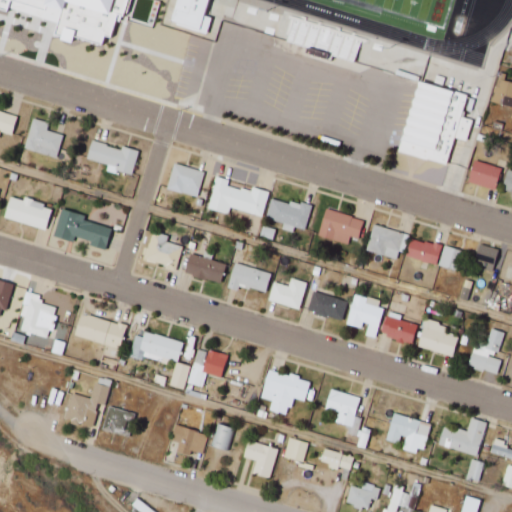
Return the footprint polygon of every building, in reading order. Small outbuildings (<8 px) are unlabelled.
[(0,0),(0,9),(8,12),(8,10),(56,22),(52,37),(71,42),(72,37),(101,44),(103,36),(110,37),(117,10),(121,11),(123,0),(0,0)] [(207,0),(175,0),(169,22),(205,33),(210,17),(203,15),(207,0)] [(371,36),(362,65),(334,56),(331,63),(303,54),(306,47),(274,37),(283,9),(371,36)] [(511,82),(495,78),(489,101),(511,107),(511,82)] [(400,152),(448,165),(455,138),(467,142),(474,119),(463,116),(470,93),(420,79),(400,152)] [(0,134),(1,131),(13,134),(19,115),(0,109),(0,134)] [(58,158),(64,134),(48,130),(50,121),(33,117),(25,149),(58,158)] [(133,174),(139,152),(93,138),(87,161),(133,174)] [(496,190),(503,168),(475,160),(468,182),(496,190)] [(205,170),(173,163),(167,189),(199,196),(205,170)] [(511,170),(508,169),(503,188),(511,190),(511,170)] [(206,209),(227,214),(228,208),(261,216),(267,191),(250,187),(249,191),(226,186),(227,180),(214,177),(206,209)] [(2,218),(44,230),(51,207),(22,199),(22,201),(8,197),(2,218)] [(304,229),(309,206),(270,197),(265,218),(282,222),(280,229),(291,232),(292,226),(304,229)] [(365,220),(326,208),(318,235),(348,244),(351,236),(360,238),(365,220)] [(52,237),(73,242),(74,237),(89,241),(88,245),(104,250),(110,228),(82,221),(84,215),(60,209),(52,237)] [(407,233),(373,224),(366,250),(400,259),(407,233)] [(167,236),(151,231),(143,260),(174,269),(181,247),(165,242),(167,236)] [(408,256),(439,263),(443,244),(412,237),(408,256)] [(497,249),(478,244),(475,259),(493,264),(497,249)] [(462,251),(443,245),(437,265),(456,271),(462,251)] [(224,264),(210,260),(212,253),(203,251),(202,257),(188,254),(183,274),(220,283),(224,264)] [(270,274),(233,263),(226,287),(236,291),(237,285),(264,293),(270,274)] [(10,282),(0,279),(0,315),(2,316),(10,282)] [(287,286),(271,282),(267,302),(298,309),(304,283),(289,279),(287,286)] [(346,301),(312,291),(306,311),(340,321),(346,301)] [(373,338),(382,302),(353,294),(345,324),(363,329),(361,335),(373,338)] [(73,335),(118,348),(125,325),(80,312),(73,335)] [(380,336),(411,344),(416,325),(398,321),(399,315),(386,312),(380,336)] [(416,347),(451,357),(456,337),(443,333),(445,325),(424,319),(416,347)] [(503,332),(489,329),(485,343),(474,339),(467,366),(495,374),(500,358),(496,357),(503,332)] [(219,377),(226,355),(196,347),(186,382),(200,386),(205,372),(219,377)] [(182,389),(189,366),(174,362),(168,384),(182,389)] [(260,398),(270,400),(267,410),(286,415),(290,397),(304,400),(308,379),(266,370),(260,398)] [(91,427),(97,403),(103,405),(108,386),(93,382),(89,398),(70,393),(63,420),(91,427)] [(359,397),(329,388),(323,409),(336,413),(333,422),(348,426),(346,433),(356,435),(361,417),(353,415),(359,397)] [(130,412),(107,406),(100,429),(124,435),(130,412)] [(384,440),(400,444),(399,447),(421,453),(429,423),(391,413),(384,440)] [(436,445),(476,456),(486,422),(469,417),(465,432),(442,425),(436,445)] [(227,450),(233,428),(216,423),(210,445),(227,450)] [(177,442),(175,451),(188,455),(190,450),(201,453),(206,434),(174,424),(169,440),(177,442)] [(306,442),(287,437),(283,457),(302,461),(306,442)] [(511,449),(503,447),(505,441),(493,437),(489,453),(511,459),(511,449)] [(251,473),(268,478),(276,448),(246,440),(242,457),(254,460),(251,473)] [(319,462),(327,463),(327,466),(349,471),(352,455),(322,449),(319,462)] [(483,463),(470,459),(464,478),(476,482),(483,463)] [(501,486),(511,487),(511,466),(505,465),(501,486)] [(379,487),(361,482),(360,488),(349,485),(344,503),(366,509),(369,498),(375,500),(379,487)] [(384,511),(395,511),(398,505),(405,507),(410,495),(401,492),(403,486),(394,484),(384,511)] [(475,511),(479,500),(464,495),(459,511),(475,511)]
